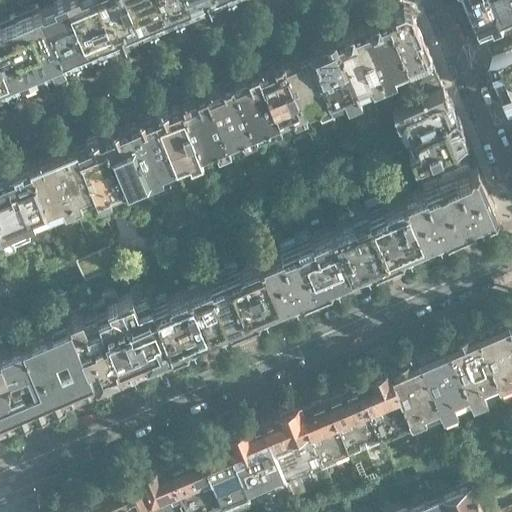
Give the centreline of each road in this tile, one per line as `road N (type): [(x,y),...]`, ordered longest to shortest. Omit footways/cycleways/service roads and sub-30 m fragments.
road 1 (tertiary): [(0,472),(511,254)]
road 2 (residential): [(0,131),(306,0)]
road 3 (residential): [(511,175),(435,0)]
